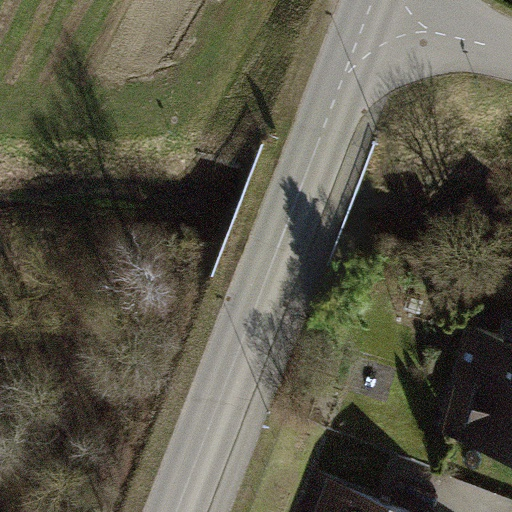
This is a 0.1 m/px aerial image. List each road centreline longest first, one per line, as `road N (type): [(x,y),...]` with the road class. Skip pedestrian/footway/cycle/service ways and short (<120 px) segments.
road 1 (residential): [(181,511),(374,11)]
road 2 (residential): [(374,11),(511,44)]
